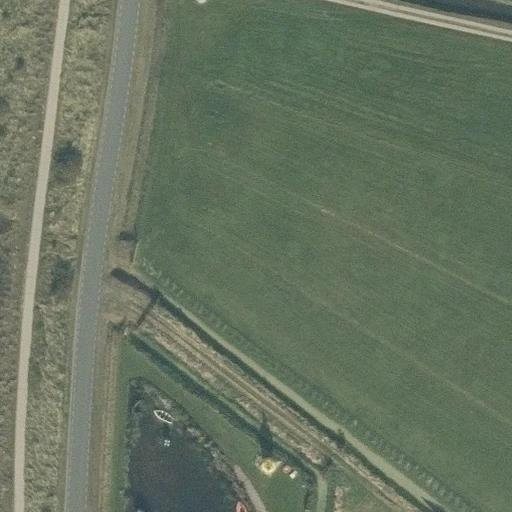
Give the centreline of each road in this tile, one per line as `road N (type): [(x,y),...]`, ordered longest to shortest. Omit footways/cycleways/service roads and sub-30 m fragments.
road 1 (secondary): [(77,511),(93,241),(130,0)]
road 2 (track): [(471,511),(133,252),(93,248)]
road 3 (track): [(406,511),(90,276)]
road 4 (track): [(511,36),(350,0)]
